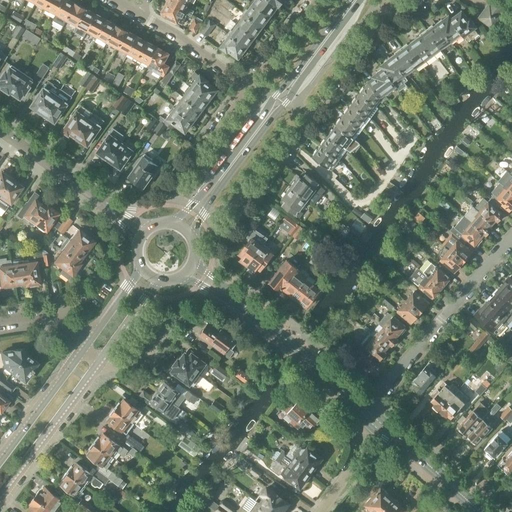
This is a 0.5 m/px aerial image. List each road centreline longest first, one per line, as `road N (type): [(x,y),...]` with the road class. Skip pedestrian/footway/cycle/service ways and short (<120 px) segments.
road 1 (residential): [(203,212),(249,195),(379,22),(382,0)]
road 2 (secondary): [(203,212),(360,0)]
road 3 (secondary): [(349,0),(194,202)]
road 4 (secondary): [(183,276),(251,315),(368,426)]
road 5 (secondary): [(370,409),(194,262)]
road 6 (residential): [(370,409),(511,237)]
road 7 (tertiary): [(0,495),(98,360)]
road 8 (secondary): [(483,511),(370,409)]
road 9 (tertiary): [(84,350),(0,458)]
road 10 (secondary): [(368,426),(475,511)]
road 11 (residential): [(136,12),(245,89)]
road 12 (residential): [(245,89),(197,152),(194,202)]
road 13 (residential): [(105,204),(0,130)]
